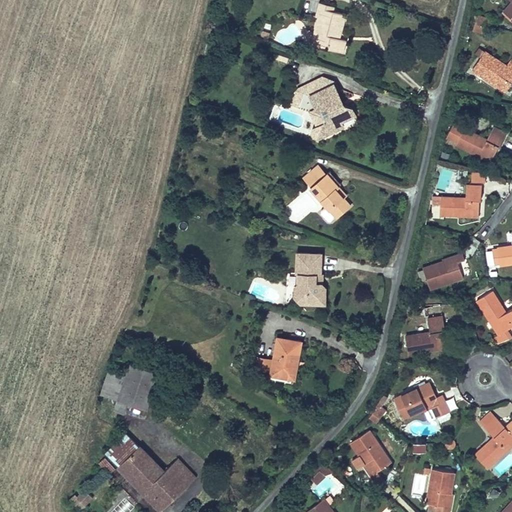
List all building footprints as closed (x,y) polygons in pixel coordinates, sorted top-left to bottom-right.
[(511,13),(511,0),(504,0),(501,4),(511,13)] [(332,19),(326,35),(331,37),(328,46),(338,50),(337,52),(351,57),(355,44),(349,42),(357,19),(344,14),(346,9),(334,5),(330,18),(332,19)] [(477,14),(473,31),(483,33),(487,16),(477,14)] [(331,37),(326,35),(322,44),(328,46),(331,37)] [(511,70),(511,61),(483,42),(471,61),(504,82),(511,70)] [(329,76),(321,80),(317,94),(303,89),(299,101),(319,108),(324,105),(328,107),(334,105),(336,109),(331,111),(332,114),(330,119),(322,123),(320,124),(318,130),(320,134),(324,135),(349,124),(347,119),(362,112),(359,106),(351,103),(346,106),(342,99),(347,96),(340,82),(341,80),(329,76)] [(321,80),(303,89),(317,94),(321,80)] [(351,103),(347,96),(342,99),(346,106),(351,103)] [(328,107),(324,105),(319,108),(322,123),(330,119),(332,114),(331,111),(328,107)] [(455,135),(487,155),(495,143),(497,144),(507,129),(493,121),(485,133),(465,120),(455,135)] [(317,184),(339,213),(349,226),(363,215),(348,196),(341,186),(344,184),(334,171),(333,172),(325,161),(310,172),(318,183),(317,184)] [(467,177),(481,177),(482,168),(467,168),(467,177)] [(346,182),(336,169),(334,171),(344,184),(346,182)] [(439,192),(439,213),(477,214),(478,179),(463,179),(463,192),(439,192)] [(351,194),(344,184),(341,186),(348,196),(351,194)] [(439,213),(439,192),(429,192),(428,213),(439,213)] [(349,226),(339,213),(336,216),(345,228),(349,226)] [(501,259),(511,256),(511,237),(498,241),(501,259)] [(466,246),(425,260),(433,284),(468,271),(462,254),(468,252),(466,246)] [(316,271),(322,271),(322,250),(298,250),(298,270),(300,270),(301,281),(295,284),(295,294),(301,302),(315,302),(316,293),(326,293),(326,287),(324,286),(316,281),(316,271)] [(324,271),(322,271),(316,271),(316,281),(324,286),(324,271)] [(479,295),(500,327),(511,318),(511,300),(506,304),(493,286),(479,295)] [(326,302),(326,293),(316,293),(315,302),(326,302)] [(442,300),(424,303),(426,313),(429,313),(444,310),(442,300)] [(444,310),(429,313),(431,327),(408,330),(412,348),(450,341),(444,310)] [(292,384),(298,337),(276,334),(270,382),(292,384)] [(110,371),(103,393),(122,400),(118,412),(129,415),(133,403),(151,409),(162,373),(135,363),(130,377),(110,371)] [(399,396),(411,418),(437,403),(443,413),(456,406),(446,389),(441,392),(432,376),(399,396)] [(381,404),(369,416),(376,423),(388,411),(381,404)] [(511,414),(506,421),(496,411),(486,421),(496,431),(476,450),(489,463),(511,440),(511,414)] [(376,424),(355,438),(364,451),(357,456),(362,464),(366,464),(370,461),(380,475),(387,470),(383,463),(395,454),(376,424)] [(137,447),(125,435),(108,452),(120,464),(117,467),(162,511),(197,477),(178,460),(166,473),(138,446),(137,447)] [(456,439),(447,439),(446,446),(456,447),(456,439)] [(413,443),(413,452),(427,452),(427,443),(413,443)] [(116,468),(105,456),(99,462),(110,474),(116,468)] [(454,508),(458,466),(435,464),(432,498),(447,500),(446,507),(454,508)] [(317,484),(325,475),(319,469),(310,477),(317,484)] [(71,497),(83,511),(87,511),(89,510),(86,506),(95,499),(89,491),(79,498),(76,493),(71,497)] [(511,511),(511,496),(498,511),(511,511)] [(334,511),(324,497),(303,511),(334,511)] [(195,511),(199,504),(191,500),(185,511),(195,511)]
